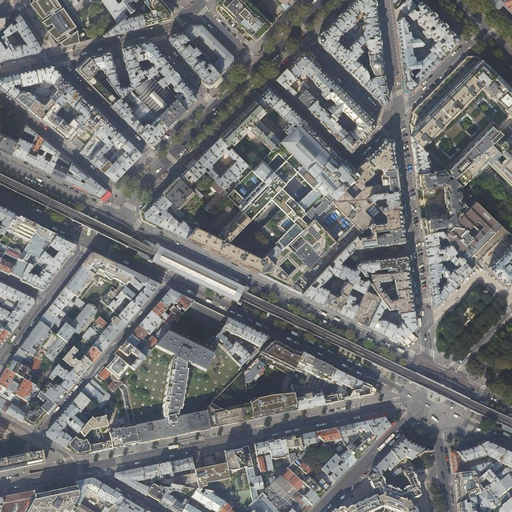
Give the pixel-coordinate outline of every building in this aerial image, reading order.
[(33,0),(34,5),(57,41),(62,39),(63,41),(77,31),(56,0),(101,0),(117,23),(125,17),(128,14),(130,13),(122,1),(117,3),(115,0),(33,0)] [(122,0),(122,1),(130,13),(134,9),(129,3),(133,0),(135,2),(136,0),(144,0),(145,1),(145,0),(122,0)] [(165,5),(160,0),(145,0),(145,1),(144,2),(151,10),(150,12),(142,14),(144,24),(144,25),(157,22),(170,19),(171,18),(171,12),(170,10),(165,5)] [(253,1),(254,0),(216,0),(217,0),(216,9),(216,10),(218,12),(225,19),(227,21),(230,17),(232,19),(234,17),(241,24),(240,25),(239,25),(235,28),(238,31),(246,39),(256,39),(262,33),(275,20),(268,13),(267,12),(266,13),(259,6),(254,1),(253,1)] [(273,0),(275,1),(284,10),(293,1),(294,0),(273,0)] [(353,0),(348,6),(357,16),(358,15),(359,15),(359,12),(361,11),(363,12),(364,13),(363,15),(363,17),(363,18),(376,16),(375,5),(374,0),(353,0)] [(405,0),(396,9),(395,9),(395,12),(396,21),(402,17),(403,17),(407,14),(417,6),(420,3),(417,0),(405,0)] [(511,0),(490,0),(491,1),(500,9),(504,4),(511,11),(511,0)] [(451,49),(458,42),(458,40),(458,38),(457,36),(449,29),(427,7),(421,1),(420,3),(417,6),(407,14),(413,19),(415,19),(416,17),(418,20),(417,21),(418,22),(417,23),(423,29),(421,30),(421,32),(422,32),(427,37),(429,37),(430,36),(434,39),(433,40),(435,42),(432,46),(429,44),(427,46),(427,47),(430,51),(439,59),(447,51),(449,51),(451,49)] [(357,16),(348,6),(339,15),(331,23),(342,33),(343,32),(344,32),(356,21),(356,19),(355,18),(357,16)] [(39,52),(41,47),(34,36),(20,14),(15,19),(17,22),(17,23),(13,25),(11,23),(8,26),(8,27),(12,33),(17,30),(24,40),(18,43),(20,46),(22,56),(27,54),(33,53),(39,52)] [(142,14),(141,14),(139,14),(137,15),(131,17),(131,18),(126,19),(125,17),(117,23),(110,29),(103,35),(103,36),(130,29),(144,26),(144,25),(144,24),(142,14)] [(407,14),(403,17),(402,17),(396,21),(397,31),(399,48),(411,47),(412,47),(421,46),(422,46),(422,45),(423,44),(422,43),(417,38),(414,38),(413,38),(409,38),(409,34),(410,34),(409,31),(408,32),(408,31),(406,31),(405,30),(405,29),(406,28),(406,27),(406,26),(408,24),(406,22),(408,20),(410,22),(413,19),(407,14)] [(0,29),(4,25),(7,25),(8,26),(11,23),(12,22),(8,16),(6,17),(2,18),(0,17),(0,29)] [(362,33),(360,34),(354,40),(360,45),(368,36),(379,35),(377,26),(376,16),(363,18),(363,19),(364,23),(362,25),(363,31),(362,33)] [(339,36),(342,33),(331,23),(325,30),(318,36),(319,42),(325,48),(331,54),(335,50),(335,49),(336,48),(340,43),(338,40),(337,38),(338,36),(339,36)] [(413,30),(414,29),(409,24),(408,24),(406,26),(406,27),(412,33),(415,35),(417,38),(422,43),(424,41),(413,31),(413,30)] [(195,47),(220,75),(226,69),(232,62),(232,56),(216,39),(201,25),(190,25),(182,33),(191,42),(195,47)] [(110,29),(108,26),(100,32),(103,35),(110,29)] [(18,43),(15,44),(14,43),(13,43),(14,45),(13,46),(7,37),(7,36),(12,33),(8,27),(3,32),(4,34),(1,36),(3,40),(6,46),(10,51),(12,58),(17,57),(22,56),(20,46),(18,43)] [(191,66),(205,83),(211,84),(214,81),(220,75),(195,47),(193,49),(189,44),(191,42),(182,33),(170,36),(169,39),(171,43),(175,47),(191,66)] [(0,60),(12,58),(10,51),(6,46),(4,47),(0,42),(0,41),(3,40),(1,36),(0,35),(0,60)] [(380,44),(379,35),(368,36),(360,45),(358,47),(362,51),(364,49),(364,45),(365,44),(367,44),(367,46),(368,47),(368,49),(368,51),(368,53),(369,55),(381,53),(380,44)] [(358,47),(360,45),(354,40),(349,45),(349,46),(349,49),(348,50),(344,47),(340,44),(340,43),(336,48),(335,49),(335,50),(331,54),(336,59),(341,64),(358,47)] [(152,43),(148,42),(139,44),(141,51),(141,54),(143,59),(146,58),(148,59),(153,54),(154,55),(158,51),(154,46),(152,43)] [(141,51),(139,44),(132,46),(122,48),(122,49),(125,61),(135,59),(136,62),(138,62),(139,60),(143,59),(141,54),(140,54),(139,54),(138,52),(141,51)] [(362,51),(358,47),(341,64),(346,69),(351,73),(355,68),(355,69),(360,63),(358,61),(357,61),(354,57),(356,56),(357,56),(362,51)] [(418,70),(414,75),(419,81),(430,71),(440,60),(439,59),(430,51),(423,58),(422,58),(421,59),(416,54),(412,54),(411,47),(399,48),(401,59),(401,63),(409,71),(409,70),(410,70),(410,68),(418,68),(418,70)] [(163,56),(158,51),(154,55),(153,54),(148,59),(150,62),(151,62),(152,62),(153,63),(154,64),(149,68),(146,69),(148,79),(156,73),(157,71),(156,69),(159,66),(160,67),(161,66),(162,68),(168,63),(163,56)] [(103,75),(115,72),(111,58),(110,53),(109,52),(89,57),(98,68),(102,67),(102,68),(103,68),(104,72),(102,73),(103,75)] [(382,64),(381,53),(369,55),(369,64),(373,74),(374,76),(383,75),(384,75),(382,64)] [(311,59),(306,55),(300,54),(296,59),(295,60),(286,68),(296,78),(297,78),(299,76),(301,75),(303,73),(306,74),(309,77),(319,67),(313,62),(311,59)] [(477,56),(467,56),(462,62),(441,82),(423,100),(412,112),(411,112),(409,120),(409,122),(410,132),(411,137),(427,153),(432,158),(435,161),(444,170),(448,173),(451,176),(453,178),(455,177),(501,133),(510,125),(511,123),(511,90),(502,80),(488,67),(480,59),(477,56)] [(114,91),(115,90),(106,78),(104,76),(103,75),(102,73),(98,68),(89,57),(76,70),(79,73),(88,82),(103,97),(111,105),(120,98),(114,91)] [(136,62),(135,59),(125,61),(126,66),(128,74),(134,72),(138,71),(137,70),(140,69),(138,62),(136,62)] [(195,95),(180,77),(168,63),(162,68),(158,71),(162,75),(164,75),(164,76),(164,77),(161,79),(167,87),(168,86),(167,85),(170,82),(174,86),(173,88),(174,91),(175,92),(178,91),(179,93),(176,95),(174,94),(174,95),(185,110),(190,105),(194,101),(195,95)] [(367,71),(367,70),(360,63),(355,69),(355,68),(351,73),(357,79),(363,85),(369,78),(369,76),(367,72),(367,71)] [(411,76),(413,74),(409,71),(401,63),(404,83),(405,89),(410,92),(415,87),(420,82),(419,81),(415,77),(412,80),(412,79),(411,78),(411,76)] [(53,84),(62,75),(53,67),(52,66),(51,66),(44,67),(35,69),(38,82),(42,81),(42,79),(45,79),(48,80),(53,84)] [(331,88),(336,84),(328,76),(319,67),(309,77),(314,82),(314,84),(322,91),(321,91),(320,94),(323,96),(328,91),(327,89),(329,87),(331,88)] [(289,85),(296,78),(286,68),(281,74),(275,79),(285,88),(293,96),(296,92),(289,85)] [(38,82),(35,69),(26,71),(19,73),(22,84),(23,86),(38,82)] [(134,75),(134,72),(128,74),(130,79),(131,83),(129,84),(129,86),(125,86),(126,91),(128,90),(131,90),(140,84),(139,78),(145,77),(146,80),(148,79),(146,69),(142,70),(140,69),(137,70),(138,71),(138,73),(136,74),(136,75),(134,75)] [(275,79),(281,74),(278,71),(272,77),(275,79)] [(116,78),(115,72),(103,75),(104,76),(106,75),(107,75),(107,77),(106,78),(115,90),(114,91),(120,98),(125,94),(125,93),(126,91),(125,86),(121,88),(119,88),(119,87),(116,78)] [(0,77),(0,86),(3,90),(15,99),(21,91),(23,88),(23,86),(22,84),(19,73),(10,75),(0,77)] [(161,79),(156,73),(148,79),(146,80),(140,84),(131,90),(141,101),(152,112),(157,116),(158,117),(161,120),(163,122),(168,127),(173,122),(180,115),(185,110),(174,95),(167,87),(161,79)] [(56,90),(55,90),(50,97),(54,101),(71,84),(67,80),(62,75),(53,84),(57,89),(56,90)] [(386,88),(384,75),(383,75),(374,76),(373,78),(369,78),(363,85),(372,95),(382,104),(387,101),(386,88)] [(73,107),(83,96),(77,90),(71,84),(54,101),(55,102),(60,106),(65,101),(66,101),(67,102),(68,102),(73,107)] [(342,90),(336,84),(331,88),(332,90),(330,92),(328,91),(323,96),(319,100),(321,102),(324,98),(326,99),(328,98),(329,97),(333,101),(333,103),(331,105),(329,105),(327,108),(330,111),(331,113),(343,101),(344,101),(349,97),(342,90)] [(271,106),(280,98),(268,87),(262,93),(254,101),(263,109),(268,104),(271,106)] [(120,98),(111,105),(110,105),(116,111),(123,118),(141,101),(131,90),(128,90),(126,91),(125,93),(125,94),(120,98)] [(308,108),(316,100),(306,90),(298,98),(301,101),(308,108)] [(34,97),(30,93),(26,92),(26,91),(24,91),(23,91),(23,92),(21,91),(15,99),(20,103),(27,109),(37,97),(38,96),(36,95),(34,97)] [(81,111),(82,113),(81,114),(78,114),(74,119),(80,124),(94,108),(89,102),(83,96),(73,107),(78,112),(80,112),(81,111)] [(54,101),(50,97),(43,105),(42,104),(42,103),(37,99),(38,98),(37,97),(27,109),(35,115),(40,119),(41,119),(55,102),(54,101)] [(358,114),(362,110),(357,105),(349,97),(344,101),(343,101),(331,113),(336,117),(339,115),(339,114),(339,113),(341,111),(342,111),(352,121),(357,115),(358,115),(358,114)] [(282,118),(291,109),(285,103),(280,98),(271,106),(282,118)] [(324,111),(323,109),(323,108),(320,107),(321,106),(319,104),(319,103),(318,102),(319,100),(317,99),(316,100),(308,108),(315,116),(321,121),(328,113),(325,111),(324,111)] [(152,112),(141,101),(123,118),(129,124),(134,129),(141,123),(145,119),(152,112)] [(270,131),(269,131),(257,119),(264,111),(263,109),(254,101),(245,110),(227,128),(219,137),(230,147),(248,129),(271,151),(279,142),(287,134),(283,129),(275,137),(271,134),(272,133),(270,131)] [(75,130),(80,124),(74,119),(69,124),(55,114),(61,107),(60,106),(55,102),(41,119),(45,122),(58,132),(63,136),(67,139),(75,130)] [(22,132),(25,126),(16,118),(5,109),(0,105),(0,148),(11,154),(22,132)] [(100,114),(94,108),(80,124),(75,130),(79,134),(71,143),(74,145),(81,151),(107,120),(100,114)] [(276,122),(278,120),(271,113),(271,112),(268,109),(265,112),(276,122)] [(296,114),(291,109),(282,118),(288,123),(283,129),(287,134),(302,119),(296,114)] [(375,127),(374,122),(369,117),(362,110),(358,114),(358,115),(357,115),(352,121),(353,121),(356,123),(356,125),(355,127),(351,131),(361,142),(375,127)] [(335,121),(337,119),(336,117),(331,113),(330,111),(329,112),(328,113),(321,121),(320,122),(329,131),(333,135),(341,127),(335,121)] [(147,123),(144,126),(141,123),(134,129),(143,138),(149,144),(151,144),(159,137),(168,127),(163,122),(161,124),(159,122),(161,120),(158,117),(150,126),(148,124),(147,123)] [(354,170),(354,169),(346,162),(337,153),(319,136),(302,119),(287,134),(279,142),(327,192),(334,199),(353,181),(360,174),(355,170),(354,170)] [(111,124),(107,120),(81,151),(80,153),(85,156),(89,160),(104,146),(118,132),(118,131),(111,124)] [(35,137),(37,134),(33,131),(26,125),(25,126),(22,132),(25,134),(25,133),(35,137)] [(349,130),(347,133),(341,127),(333,135),(350,152),(355,147),(361,142),(351,131),(349,130)] [(123,136),(118,131),(118,132),(104,146),(108,150),(111,147),(111,146),(112,144),(118,149),(127,140),(123,136)] [(25,134),(22,132),(11,154),(17,156),(24,160),(32,144),(22,139),(25,134)] [(507,144),(506,143),(506,141),(507,140),(501,133),(455,177),(453,178),(459,185),(461,186),(466,181),(468,180),(476,175),(488,164),(511,187),(511,152),(510,151),(509,152),(509,151),(509,150),(509,149),(507,148),(506,149),(505,147),(506,146),(507,144)] [(60,153),(50,145),(37,134),(35,137),(32,144),(24,160),(35,165),(46,170),(50,173),(60,153)] [(162,139),(159,137),(151,144),(154,147),(162,139)] [(238,174),(247,165),(230,147),(219,137),(211,144),(207,149),(219,160),(222,158),(222,157),(220,156),(223,153),(227,153),(232,159),(235,159),(236,160),(227,169),(237,179),(240,175),(238,174)] [(430,169),(428,158),(427,157),(426,157),(425,156),(424,155),(427,153),(411,137),(414,161),(415,174),(429,172),(430,169)] [(392,140),(386,138),(373,151),(365,159),(375,168),(376,166),(377,166),(378,167),(378,168),(380,169),(381,168),(382,168),(382,171),(396,169),(394,154),(392,140)] [(170,139),(162,145),(164,148),(173,142),(170,139)] [(135,148),(127,140),(118,149),(108,159),(99,168),(108,175),(115,181),(128,168),(141,154),(135,148)] [(281,249),(306,225),(300,219),(300,218),(327,192),(279,142),(271,151),(252,170),(246,176),(240,182),(228,194),(227,195),(250,218),(255,213),(263,206),(271,197),(272,198),(271,199),(281,208),(278,212),(270,220),(271,222),(269,224),(267,223),(264,225),(263,227),(261,229),(276,244),(281,249)] [(108,150),(104,146),(89,160),(94,164),(99,168),(108,159),(103,154),(105,152),(106,152),(108,150)] [(234,181),(237,179),(227,169),(218,178),(217,176),(217,174),(211,168),(211,167),(212,165),(214,162),(216,163),(219,160),(207,149),(201,154),(195,160),(205,170),(210,175),(215,180),(228,194),(240,182),(239,181),(232,188),(229,184),(232,180),(233,180),(234,181)] [(68,170),(72,163),(67,158),(60,153),(50,173),(57,176),(64,179),(67,173),(68,170)] [(375,168),(365,159),(360,164),(354,170),(355,170),(360,174),(353,181),(361,190),(365,186),(363,184),(362,184),(362,183),(363,182),(367,179),(365,177),(365,176),(366,175),(369,178),(369,177),(373,173),(373,172),(372,170),(375,168)] [(194,180),(205,170),(195,160),(189,167),(182,174),(191,183),(193,185),(195,182),(194,181),(194,180)] [(85,181),(89,176),(80,169),(72,163),(68,170),(73,173),(72,175),(67,173),(64,179),(73,184),(81,188),(84,183),(82,182),(84,180),(85,181)] [(361,190),(368,196),(369,196),(371,194),(387,192),(387,190),(391,190),(392,191),(398,190),(397,180),(396,169),(382,171),(382,173),(380,175),(381,184),(366,186),(365,186),(361,190)] [(437,170),(436,171),(429,172),(415,174),(416,181),(417,189),(421,188),(423,190),(424,198),(425,198),(435,197),(434,189),(435,187),(438,186),(442,186),(444,188),(447,213),(445,215),(439,216),(437,214),(436,206),(425,207),(426,215),(424,217),(421,218),(422,225),(423,233),(435,231),(435,228),(436,227),(442,226),(445,224),(447,226),(453,220),(452,210),(461,201),(459,199),(459,198),(458,187),(459,185),(453,178),(451,176),(448,179),(445,176),(448,173),(444,170),(437,170)] [(202,194),(193,185),(191,187),(190,186),(189,187),(191,183),(182,174),(180,176),(173,183),(167,189),(162,193),(174,206),(185,217),(197,226),(202,221),(201,220),(204,216),(199,211),(206,204),(200,198),(202,195),(202,194)] [(102,194),(106,190),(97,183),(89,176),(85,181),(84,183),(81,188),(89,192),(92,193),(99,197),(102,194)] [(227,195),(228,194),(215,180),(213,182),(209,187),(214,192),(215,191),(218,194),(207,205),(208,205),(203,210),(208,215),(227,195)] [(331,201),(335,206),(354,225),(361,233),(363,230),(367,226),(372,221),(376,217),(379,214),(381,212),(383,210),(379,207),(373,201),(369,197),(368,196),(361,190),(353,181),(334,199),(331,201)] [(109,193),(106,190),(102,194),(99,197),(92,193),(91,194),(102,200),(109,193)] [(392,191),(392,192),(387,193),(387,192),(371,194),(369,196),(368,196),(369,197),(373,201),(376,199),(385,197),(386,204),(386,206),(380,206),(379,207),(383,210),(400,208),(401,208),(400,199),(398,190),(392,191)] [(331,201),(334,199),(327,192),(300,218),(300,219),(306,225),(314,218),(317,222),(325,215),(326,217),(332,211),(331,210),(335,206),(331,201)] [(174,206),(162,193),(157,199),(153,204),(164,215),(167,213),(164,210),(166,207),(170,210),(174,206)] [(242,226),(250,218),(227,195),(208,215),(202,221),(197,226),(185,238),(194,242),(204,247),(214,252),(224,257),(231,243),(227,241),(242,226)] [(475,200),(468,206),(462,201),(461,201),(452,210),(453,220),(447,226),(441,231),(447,240),(450,243),(457,254),(458,255),(470,268),(475,263),(478,260),(477,260),(496,241),(506,231),(475,200)] [(157,225),(164,215),(153,204),(151,205),(148,208),(147,209),(144,212),(145,219),(150,221),(157,224),(157,225)] [(157,225),(165,228),(172,232),(179,224),(185,217),(174,206),(170,210),(169,211),(167,212),(167,213),(164,215),(157,225)] [(0,235),(1,234),(3,235),(15,215),(9,212),(0,207),(0,235)] [(511,218),(511,216),(511,214),(504,207),(502,209),(511,218)] [(402,217),(401,208),(400,208),(383,210),(381,212),(385,216),(386,220),(385,222),(375,223),(372,221),(367,226),(370,229),(371,232),(374,231),(378,230),(388,229),(403,227),(402,217)] [(21,218),(15,215),(3,235),(3,236),(1,240),(0,241),(0,244),(8,248),(12,250),(29,222),(21,218)] [(179,224),(172,232),(179,235),(185,238),(197,226),(185,217),(179,224)] [(326,230),(325,229),(321,225),(321,224),(320,225),(317,222),(314,218),(306,225),(281,249),(257,272),(259,273),(262,275),(266,277),(266,276),(270,279),(271,279),(274,280),(274,281),(275,281),(276,281),(279,283),(282,285),(283,285),(286,286),(335,241),(326,231),(326,230)] [(33,224),(29,222),(12,250),(21,254),(17,260),(14,266),(10,274),(15,276),(21,279),(28,265),(34,267),(36,264),(43,269),(41,271),(53,278),(57,273),(69,257),(75,249),(76,249),(76,248),(76,247),(76,246),(75,245),(75,244),(74,244),(66,240),(53,234),(43,229),(33,224)] [(344,234),(336,242),(341,247),(342,246),(345,248),(358,236),(361,233),(354,225),(349,229),(348,228),(343,232),(344,234)] [(388,229),(389,233),(375,235),(376,245),(390,244),(403,242),(405,239),(404,235),(403,227),(388,229)] [(360,238),(358,236),(345,248),(349,254),(354,248),(365,247),(376,245),(375,235),(374,233),(374,231),(371,232),(371,233),(370,234),(369,235),(369,236),(360,238)] [(447,240),(441,231),(435,231),(423,233),(424,239),(425,247),(438,245),(438,241),(438,238),(437,236),(437,235),(438,235),(441,238),(443,237),(444,239),(446,241),(447,240)] [(131,235),(130,236),(126,234),(121,244),(126,246),(125,247),(127,248),(127,247),(128,247),(129,247),(133,248),(137,240),(132,238),(133,237),(132,237),(132,236),(131,235)] [(507,239),(506,237),(491,252),(493,254),(493,253),(492,252),(506,238),(507,239)] [(507,239),(508,240),(494,255),(493,253),(493,254),(495,256),(509,241),(507,239)] [(335,241),(286,286),(290,289),(301,294),(345,248),(342,246),(341,247),(336,242),(335,241)] [(511,241),(509,244),(509,246),(497,258),(495,258),(493,260),(493,262),(488,268),(502,281),(506,285),(511,279),(511,241)] [(235,245),(231,243),(224,257),(228,258),(231,260),(238,246),(235,245)] [(439,247),(438,245),(425,247),(426,255),(427,264),(441,263),(441,260),(446,259),(447,258),(452,262),(456,258),(455,256),(457,254),(450,243),(447,245),(444,246),(442,247),(439,247)] [(263,256),(262,258),(238,246),(231,260),(237,263),(245,267),(254,271),(257,272),(281,249),(276,244),(263,256)] [(175,255),(176,254),(160,246),(160,248),(159,247),(158,248),(154,246),(148,259),(152,261),(153,262),(152,263),(167,271),(168,269),(170,270),(169,271),(184,279),(185,277),(187,278),(186,280),(201,287),(202,285),(204,286),(203,288),(218,295),(219,293),(221,294),(220,296),(236,303),(236,301),(237,302),(240,303),(246,290),(244,289),(244,288),(243,288),(244,286),(229,279),(228,281),(225,280),(226,278),(211,271),(211,273),(209,272),(210,270),(195,263),(194,264),(192,263),(193,262),(177,254),(177,256),(175,255)] [(17,260),(21,254),(12,250),(8,248),(4,254),(17,260)] [(349,254),(345,248),(301,294),(312,299),(322,304),(328,290),(329,289),(328,289),(328,288),(323,286),(322,286),(320,285),(331,274),(331,272),(332,271),(333,272),(333,273),(333,274),(334,274),(337,276),(343,264),(340,263),(341,261),(342,261),(349,254)] [(94,253),(91,254),(84,263),(77,272),(69,283),(64,289),(76,297),(78,294),(101,266),(105,259),(99,256),(94,253)] [(458,262),(459,264),(456,268),(455,268),(453,268),(450,271),(446,268),(441,273),(441,276),(448,275),(456,284),(464,276),(471,269),(470,268),(458,255),(457,254),(455,256),(456,258),(452,262),(455,265),(456,264),(458,262)] [(407,257),(404,255),(392,256),(377,258),(380,273),(383,272),(383,271),(381,272),(380,269),(389,267),(390,267),(393,267),(394,271),(408,269),(407,262),(407,261),(407,260),(407,257)] [(380,273),(377,258),(368,259),(360,260),(356,263),(359,268),(362,271),(364,275),(368,275),(367,271),(370,271),(373,271),(374,271),(377,270),(377,269),(378,269),(378,272),(376,272),(376,273),(380,273)] [(10,274),(14,266),(1,259),(0,260),(0,270),(2,272),(9,275),(10,274)] [(105,259),(101,266),(78,294),(82,298),(98,276),(106,280),(119,265),(111,262),(105,259)] [(339,294),(337,294),(328,290),(322,304),(330,308),(338,312),(347,292),(350,287),(359,268),(356,263),(355,266),(355,267),(353,268),(343,263),(343,264),(337,276),(342,278),(344,278),(345,276),(347,277),(347,279),(346,281),(345,281),(344,281),(339,290),(339,292),(340,292),(339,294)] [(441,265),(441,263),(427,264),(428,270),(429,278),(441,276),(441,273),(446,268),(443,265),(441,265)] [(48,285),(53,278),(41,271),(34,267),(28,265),(21,279),(20,280),(24,282),(32,286),(38,289),(41,291),(44,290),(48,285)] [(114,291),(112,289),(110,292),(109,292),(101,301),(108,307),(113,301),(112,299),(114,297),(115,298),(116,298),(121,292),(137,274),(127,269),(119,265),(106,280),(117,286),(116,290),(115,289),(114,291)] [(362,271),(359,268),(350,287),(364,293),(369,282),(368,280),(367,279),(365,281),(359,278),(362,271)] [(409,277),(408,269),(394,271),(383,272),(380,273),(376,273),(370,274),(371,280),(368,280),(369,282),(377,292),(382,291),(382,288),(379,285),(379,283),(379,281),(389,280),(390,279),(391,278),(394,278),(396,289),(411,287),(409,277)] [(130,300),(138,292),(139,290),(140,289),(148,280),(142,276),(137,274),(121,292),(130,300)] [(456,284),(448,275),(441,276),(441,280),(443,280),(444,278),(446,278),(446,280),(447,281),(441,286),(441,287),(447,293),(451,289),(456,284)] [(441,280),(441,276),(429,278),(430,285),(431,294),(436,294),(438,291),(438,287),(439,286),(441,286),(441,284),(438,284),(438,282),(437,281),(436,282),(436,281),(436,280),(437,280),(438,280),(441,280)] [(143,291),(142,292),(142,291),(132,302),(140,309),(145,304),(154,293),(161,286),(153,282),(148,280),(140,289),(142,290),(144,288),(145,289),(144,289),(143,289),(143,290),(143,291)] [(369,282),(352,318),(360,322),(367,326),(381,298),(377,292),(369,282)] [(34,303),(33,300),(18,292),(6,287),(0,283),(0,294),(15,302),(16,300),(17,301),(19,302),(17,306),(6,301),(5,303),(4,302),(3,304),(26,314),(29,309),(34,303)] [(436,294),(431,294),(431,300),(432,304),(436,305),(442,298),(447,293),(441,287),(441,286),(439,286),(438,287),(438,291),(436,294)] [(412,299),(411,287),(396,289),(390,290),(390,292),(396,291),(396,293),(397,294),(397,296),(396,299),(393,299),(392,298),(390,298),(387,294),(388,294),(387,292),(386,293),(385,291),(382,291),(377,292),(381,298),(387,306),(390,310),(391,311),(392,310),(391,309),(396,308),(397,308),(398,309),(398,312),(401,312),(414,310),(412,299)] [(76,297),(64,289),(60,294),(52,305),(48,311),(56,317),(59,314),(61,315),(65,310),(63,308),(64,307),(67,308),(68,307),(67,305),(69,303),(69,304),(72,306),(73,304),(74,302),(82,308),(85,303),(81,300),(76,297)] [(175,303),(182,296),(176,293),(170,290),(164,296),(159,302),(167,309),(169,310),(171,308),(169,306),(171,303),(174,305),(175,303)] [(129,302),(131,302),(118,316),(119,316),(127,324),(134,316),(140,309),(132,302),(130,300),(121,292),(116,298),(118,300),(115,302),(113,301),(108,307),(113,311),(118,306),(119,306),(122,303),(121,302),(126,297),(126,300),(129,302)] [(355,296),(347,292),(338,312),(345,315),(352,318),(358,304),(355,302),(354,304),(352,303),(351,304),(350,303),(351,301),(351,302),(353,301),(355,296)] [(175,303),(177,305),(174,307),(173,306),(171,308),(169,310),(171,312),(179,318),(182,314),(179,311),(181,309),(185,312),(194,301),(186,298),(182,296),(175,303)] [(386,319),(384,319),(378,319),(377,317),(379,316),(383,308),(387,306),(381,298),(367,326),(375,329),(382,333),(392,313),(391,311),(390,310),(386,319)] [(135,426),(163,420),(162,414),(171,363),(174,359),(174,356),(154,348),(166,334),(213,356),(205,373),(186,363),(185,371),(187,372),(181,411),(179,411),(178,415),(176,415),(176,417),(207,411),(206,408),(211,403),(243,370),(240,367),(236,363),(231,357),(227,353),(221,347),(217,342),(214,339),(224,327),(228,318),(222,315),(203,306),(194,301),(185,312),(182,314),(179,318),(176,322),(172,326),(170,328),(158,342),(155,345),(152,348),(150,351),(144,358),(133,371),(122,383),(127,388),(133,420),(134,423),(135,426)] [(0,314),(18,324),(22,319),(26,314),(3,304),(1,303),(0,302),(0,314)] [(167,309),(159,302),(155,307),(151,311),(161,320),(163,318),(165,319),(165,320),(164,321),(163,320),(163,321),(165,324),(170,328),(172,326),(170,325),(174,320),(176,322),(179,318),(171,312),(168,317),(164,313),(167,309)] [(97,312),(98,311),(95,306),(91,304),(89,303),(88,305),(97,312)] [(97,312),(88,305),(69,328),(74,331),(79,334),(97,312)] [(414,317),(414,310),(401,312),(401,318),(402,318),(402,320),(403,321),(401,322),(410,331),(414,327),(415,325),(414,317)] [(60,327),(63,323),(58,319),(56,317),(48,311),(44,316),(39,321),(50,329),(52,331),(54,329),(54,327),(53,326),(54,323),(60,327)] [(161,320),(151,311),(145,319),(139,326),(150,335),(162,321),(161,320)] [(402,340),(410,331),(401,322),(398,325),(399,326),(397,327),(396,327),(396,324),(391,322),(394,316),(394,315),(392,313),(382,333),(388,336),(398,340),(402,340)] [(0,328),(11,334),(15,329),(18,324),(0,314),(0,328)] [(127,324),(119,316),(116,318),(113,318),(111,320),(111,322),(112,323),(109,326),(118,334),(122,329),(127,324)] [(67,326),(70,323),(62,317),(60,317),(58,319),(63,323),(65,324),(67,326)] [(114,339),(118,334),(109,326),(99,317),(95,321),(103,328),(106,325),(108,327),(100,336),(101,337),(109,344),(114,339)] [(227,353),(232,346),(222,335),(224,332),(226,333),(226,332),(227,331),(229,332),(229,334),(231,335),(232,335),(233,334),(238,337),(237,338),(236,338),(234,340),(235,341),(234,342),(235,343),(236,342),(238,340),(240,338),(245,326),(237,322),(234,321),(228,318),(224,327),(214,339),(217,342),(219,340),(223,345),(221,347),(227,353)] [(56,335),(54,333),(52,331),(50,329),(39,321),(36,326),(30,334),(22,344),(18,350),(32,357),(34,358),(42,361),(44,363),(50,365),(59,354),(56,351),(58,349),(61,352),(67,343),(66,342),(56,335)] [(66,342),(74,331),(69,328),(67,326),(65,324),(56,335),(66,342)] [(170,328),(165,324),(153,337),(158,342),(170,328)] [(155,345),(158,342),(153,337),(150,335),(139,326),(135,331),(131,335),(139,343),(144,347),(150,351),(152,348),(151,347),(154,344),(155,345)] [(260,347),(269,338),(253,330),(245,326),(240,338),(238,340),(241,343),(243,342),(241,341),(243,339),(260,347)] [(0,346),(1,347),(6,340),(11,334),(0,328),(0,346)] [(96,333),(90,328),(82,337),(86,341),(93,333),(95,335),(96,333)] [(205,373),(213,356),(166,334),(154,348),(174,356),(174,359),(171,363),(162,414),(163,420),(135,426),(138,443),(210,428),(207,411),(176,417),(176,415),(178,415),(179,411),(181,411),(187,372),(185,371),(186,363),(205,373)] [(133,349),(139,343),(131,335),(128,339),(125,342),(133,349)] [(105,349),(109,344),(101,337),(93,346),(92,344),(91,345),(101,354),(105,349)] [(280,344),(275,341),(271,343),(268,346),(267,346),(260,352),(258,358),(243,372),(245,383),(252,382),(255,377),(258,373),(265,366),(267,364),(274,366),(282,371),(292,376),(295,370),(302,354),(301,353),(301,354),(292,351),(285,347),(280,344)] [(133,371),(144,358),(139,353),(133,349),(125,342),(121,346),(118,350),(127,357),(130,354),(129,352),(131,352),(132,353),(133,355),(133,356),(134,356),(137,358),(137,360),(136,360),(133,363),(133,365),(130,365),(129,367),(133,371)] [(240,367),(251,356),(236,342),(235,343),(232,346),(227,353),(231,357),(235,352),(238,355),(237,355),(241,358),(236,363),(240,367)] [(96,359),(101,354),(91,345),(90,346),(92,347),(90,349),(90,350),(84,357),(92,364),(96,359)] [(150,351),(144,347),(139,353),(144,358),(150,351)] [(83,357),(79,361),(77,361),(72,357),(77,352),(73,348),(63,360),(70,367),(71,366),(73,368),(71,371),(79,379),(87,370),(92,364),(84,357),(83,357)] [(29,362),(32,357),(18,350),(14,355),(11,360),(47,380),(48,378),(52,372),(55,368),(50,365),(44,363),(43,365),(49,368),(46,374),(45,374),(37,370),(42,361),(34,358),(29,366),(29,367),(21,362),(23,359),(29,362)] [(129,363),(131,361),(127,357),(118,350),(116,352),(114,354),(116,356),(127,366),(130,363),(129,363)] [(310,373),(316,360),(307,356),(302,354),(295,370),(304,374),(306,371),(310,373)] [(122,383),(133,371),(129,367),(127,366),(116,356),(110,363),(105,368),(110,373),(114,376),(122,383)] [(46,382),(47,380),(11,360),(8,364),(6,369),(15,374),(24,380),(35,387),(40,378),(46,382)] [(321,390),(332,368),(324,364),(316,360),(310,373),(303,387),(321,390)] [(65,370),(64,370),(59,365),(58,365),(55,368),(52,372),(48,378),(52,381),(57,375),(63,381),(58,386),(67,393),(75,384),(79,379),(71,371),(70,374),(69,374),(66,371),(65,370)] [(266,372),(265,366),(258,373),(255,377),(257,378),(260,375),(266,372)] [(107,376),(110,373),(105,368),(99,376),(104,381),(108,377),(107,376)] [(335,395),(345,374),(338,371),(332,368),(321,390),(321,392),(324,405),(333,403),(337,402),(336,396),(335,395)] [(24,380),(21,386),(11,380),(15,374),(6,369),(1,377),(0,378),(0,386),(16,396),(20,398),(22,400),(25,401),(28,403),(32,405),(34,402),(29,400),(28,398),(32,391),(34,390),(39,393),(40,392),(41,390),(35,387),(24,380)] [(288,384),(292,376),(286,373),(282,381),(281,388),(282,393),(282,395),(287,393),(287,389),(288,384)] [(360,391),(363,383),(354,378),(351,377),(345,374),(335,395),(336,396),(360,391)] [(128,421),(133,420),(127,388),(122,383),(114,376),(112,379),(114,381),(108,388),(114,393),(118,389),(121,392),(127,419),(128,420),(128,421)] [(61,400),(67,393),(58,386),(57,385),(54,382),(52,381),(48,378),(47,380),(46,382),(41,390),(40,392),(56,406),(61,400)] [(102,407),(111,397),(92,380),(83,390),(80,393),(91,403),(103,412),(105,410),(102,407)] [(372,395),(373,388),(369,386),(363,383),(360,391),(336,396),(337,402),(344,400),(359,397),(372,395)] [(320,393),(320,394),(312,396),(312,395),(306,395),(304,396),(304,397),(298,399),(298,397),(301,396),(299,386),(292,385),(293,390),(297,410),(304,409),(317,406),(324,405),(321,392),(320,393)] [(0,409),(6,413),(16,396),(0,386),(0,409)] [(259,398),(249,399),(250,403),(253,419),(257,418),(264,417),(273,415),(279,414),(286,412),(292,411),(297,410),(293,390),(287,393),(282,395),(270,393),(269,396),(262,393),(262,397),(259,398)] [(46,400),(47,400),(41,407),(40,406),(40,405),(40,404),(36,401),(37,400),(36,399),(34,402),(38,406),(46,413),(48,414),(52,410),(56,406),(40,392),(39,393),(37,397),(43,402),(45,400),(46,400)] [(90,404),(91,403),(80,393),(75,399),(70,404),(79,412),(80,413),(89,403),(90,404)] [(20,398),(16,396),(6,413),(14,417),(22,422),(23,421),(29,411),(32,405),(28,403),(22,413),(20,411),(21,410),(19,409),(19,410),(15,407),(20,398)] [(253,419),(250,403),(221,409),(219,408),(218,407),(216,406),(215,405),(213,404),(211,403),(206,408),(207,411),(210,428),(220,426),(246,421),(253,419)] [(81,430),(85,426),(74,417),(79,412),(70,404),(66,409),(62,413),(81,430)] [(38,406),(32,412),(29,411),(23,421),(26,423),(29,425),(37,423),(42,417),(46,413),(38,406)] [(510,424),(511,421),(508,419),(496,414),(497,411),(495,411),(494,413),(491,411),(489,414),(488,417),(491,419),(490,421),(492,422),(493,420),(505,425),(509,427),(510,424)] [(80,432),(81,430),(62,413),(58,418),(55,423),(62,429),(64,430),(67,430),(65,427),(67,424),(78,434),(80,432)] [(86,424),(89,421),(80,413),(77,416),(86,424)] [(93,420),(91,419),(89,421),(86,424),(85,426),(81,430),(80,432),(84,437),(89,446),(91,453),(96,452),(103,450),(112,449),(110,442),(108,442),(107,442),(106,442),(106,443),(98,444),(96,432),(95,429),(107,427),(105,417),(93,420)] [(390,426),(393,424),(392,423),(387,417),(384,418),(390,426)] [(390,426),(384,418),(373,420),(360,423),(354,424),(356,433),(359,432),(359,430),(363,429),(363,431),(364,430),(366,433),(364,435),(361,435),(360,433),(357,434),(357,438),(361,436),(365,441),(372,434),(376,440),(382,435),(390,426)] [(60,431),(62,429),(55,423),(49,428),(46,433),(46,437),(56,442),(66,448),(72,440),(65,434),(64,434),(61,431),(60,431)] [(135,426),(134,423),(119,426),(117,425),(116,425),(115,425),(115,427),(108,428),(110,442),(112,449),(117,448),(131,445),(138,443),(135,426)] [(356,433),(354,424),(345,426),(335,428),(341,439),(343,444),(346,447),(354,441),(353,440),(350,442),(347,436),(351,435),(351,436),(352,436),(355,436),(355,440),(357,438),(357,434),(356,433)] [(341,439),(335,428),(329,429),(313,432),(315,439),(318,436),(323,442),(326,445),(327,444),(327,442),(341,439)] [(84,437),(80,432),(78,434),(75,437),(73,439),(72,440),(66,448),(68,449),(73,452),(74,453),(85,454),(88,454),(91,453),(89,446),(84,437)] [(323,442),(318,436),(315,439),(313,432),(306,434),(299,436),(302,452),(303,452),(307,456),(308,456),(310,454),(308,451),(307,452),(307,451),(305,445),(307,445),(308,447),(310,447),(310,444),(318,443),(319,441),(321,444),(323,442)] [(365,441),(361,436),(357,438),(355,440),(354,441),(346,447),(355,461),(367,449),(376,440),(372,434),(365,441)] [(302,452),(299,436),(291,437),(284,439),(288,455),(291,464),(293,461),(297,457),(296,456),(294,447),(295,447),(295,448),(297,448),(297,450),(299,449),(299,450),(297,452),(300,455),(302,452)] [(406,440),(403,438),(390,451),(398,462),(399,462),(403,457),(403,455),(405,455),(405,457),(411,460),(418,455),(424,452),(433,452),(432,451),(429,451),(422,448),(415,445),(413,444),(406,440)] [(288,455),(284,439),(276,440),(267,442),(271,459),(288,455)] [(502,456),(505,450),(496,446),(486,441),(482,444),(478,446),(485,456),(486,455),(488,456),(488,457),(490,458),(488,459),(488,460),(489,462),(491,464),(494,459),(497,461),(502,456)] [(271,459),(267,442),(261,443),(255,445),(254,445),(255,453),(257,459),(257,462),(258,463),(260,472),(264,471),(261,454),(262,453),(264,453),(265,455),(265,456),(268,470),(273,469),(271,459)] [(330,454),(332,452),(329,448),(328,447),(326,445),(323,442),(321,444),(319,446),(327,454),(330,454)] [(352,465),(355,461),(346,447),(343,444),(341,446),(343,448),(342,449),(338,452),(336,449),(332,452),(335,455),(348,469),(352,465)] [(255,453),(254,445),(247,446),(241,447),(241,448),(248,483),(251,482),(251,483),(252,483),(253,486),(249,487),(249,489),(252,501),(257,497),(256,490),(263,489),(262,483),(260,475),(260,472),(258,463),(256,464),(259,476),(254,477),(250,456),(252,456),(253,456),(253,453),(255,453)] [(491,464),(489,462),(472,467),(470,460),(481,457),(482,460),(487,458),(485,456),(478,446),(476,447),(469,449),(461,451),(457,452),(472,471),(478,478),(481,476),(478,473),(480,473),(484,470),(486,472),(488,469),(490,467),(492,466),(491,464)] [(248,483),(241,448),(232,450),(223,451),(226,464),(231,489),(233,496),(233,497),(235,496),(235,493),(235,492),(249,489),(249,487),(248,483)] [(511,453),(505,450),(502,456),(497,461),(492,466),(490,467),(494,472),(500,466),(502,463),(508,466),(498,476),(501,480),(507,474),(511,469),(511,453)] [(400,469),(399,469),(397,470),(396,468),(395,469),(393,469),(393,470),(392,469),(398,462),(390,451),(381,461),(372,469),(374,471),(379,476),(388,468),(394,476),(402,471),(402,468),(400,469)] [(45,463),(43,452),(0,460),(0,471),(2,472),(18,468),(29,466),(41,463),(45,463)] [(302,461),(307,456),(303,452),(302,452),(300,455),(298,457),(302,461)] [(472,471),(457,452),(456,452),(450,452),(452,464),(453,471),(453,474),(456,473),(463,472),(462,466),(467,472),(472,471)] [(348,469),(335,455),(327,463),(326,462),(325,462),(325,463),(326,464),(321,469),(334,482),(341,475),(348,469)] [(306,474),(311,470),(302,461),(298,457),(297,457),(293,461),(299,467),(306,474)] [(185,484),(190,483),(191,488),(197,489),(198,489),(194,470),(192,458),(182,460),(170,462),(174,485),(181,486),(181,484),(184,483),(185,484)] [(161,483),(170,484),(174,485),(170,462),(164,464),(157,465),(160,479),(161,483)] [(231,489),(226,464),(217,465),(201,469),(194,470),(198,489),(214,492),(231,489)] [(146,495),(147,495),(152,484),(153,482),(160,479),(157,465),(148,467),(127,471),(115,474),(115,477),(135,489),(146,495)] [(415,511),(414,508),(413,508),(412,509),(408,502),(406,503),(405,500),(406,497),(410,495),(413,499),(414,499),(420,496),(419,494),(418,491),(416,491),(416,490),(418,489),(418,487),(412,474),(410,474),(410,473),(411,472),(411,469),(412,469),(409,466),(402,471),(394,476),(388,468),(379,476),(374,471),(367,478),(373,489),(378,486),(379,487),(381,492),(380,496),(376,497),(375,495),(374,496),(373,494),(368,496),(369,498),(347,508),(346,510),(347,511),(346,511),(344,507),(343,507),(335,510),(335,511),(415,511)] [(321,496),(325,492),(313,481),(311,479),(310,479),(306,474),(299,467),(293,473),(318,499),(321,496)] [(315,502),(318,499),(293,473),(288,468),(281,474),(293,487),(312,506),(315,502)] [(331,485),(334,482),(321,469),(319,468),(314,472),(315,474),(330,487),(331,485)] [(499,481),(488,469),(486,472),(481,476),(478,478),(488,490),(489,490),(499,481)] [(478,478),(472,471),(467,472),(463,472),(456,473),(457,483),(458,494),(459,503),(488,490),(478,478)] [(327,490),(330,487),(315,474),(313,476),(313,475),(312,476),(313,476),(313,477),(315,479),(313,481),(325,492),(327,490)] [(511,511),(511,498),(500,509),(499,511),(474,511),(473,504),(479,503),(480,508),(492,507),(492,500),(491,499),(493,500),(495,499),(493,497),(494,497),(495,498),(511,484),(511,479),(507,474),(501,480),(499,481),(489,490),(488,490),(459,503),(457,504),(457,508),(457,511),(511,511)] [(77,500),(73,507),(81,511),(107,511),(109,508),(121,496),(117,493),(107,487),(94,479),(91,479),(85,480),(76,482),(79,497),(77,500)] [(163,488),(158,485),(156,487),(152,484),(147,495),(152,498),(159,502),(165,493),(166,488),(163,488)] [(180,492),(183,487),(181,486),(174,485),(170,484),(170,488),(166,488),(165,493),(159,502),(159,503),(165,507),(169,509),(175,499),(170,496),(169,497),(169,495),(170,493),(171,493),(173,492),(173,491),(180,492)] [(281,499),(268,486),(264,491),(262,493),(266,497),(279,511),(305,511),(312,506),(293,487),(281,499)] [(191,497),(197,489),(191,488),(183,487),(180,492),(183,493),(187,495),(182,503),(186,505),(191,497)] [(81,511),(73,507),(77,500),(67,495),(69,491),(66,489),(65,491),(63,490),(61,493),(58,491),(56,493),(55,491),(52,494),(49,492),(48,494),(46,493),(44,496),(41,494),(40,496),(38,495),(35,495),(36,497),(27,511),(34,511),(35,511),(36,511),(81,511)] [(212,495),(214,492),(198,489),(197,489),(191,497),(204,506),(203,507),(209,511),(210,510),(214,511),(216,511),(217,511),(226,503),(212,495)] [(35,495),(34,491),(19,494),(1,497),(3,504),(0,508),(0,511),(27,511),(36,497),(35,495)] [(254,511),(279,511),(266,497),(262,493),(257,497),(252,501),(248,506),(254,511)] [(145,511),(147,511),(144,509),(138,505),(132,502),(124,498),(121,496),(109,508),(107,511),(145,511)] [(186,505),(182,503),(175,499),(169,509),(173,511),(181,511),(184,508),(186,505)] [(231,511),(230,510),(231,509),(226,503),(217,511),(218,511),(231,511)]
